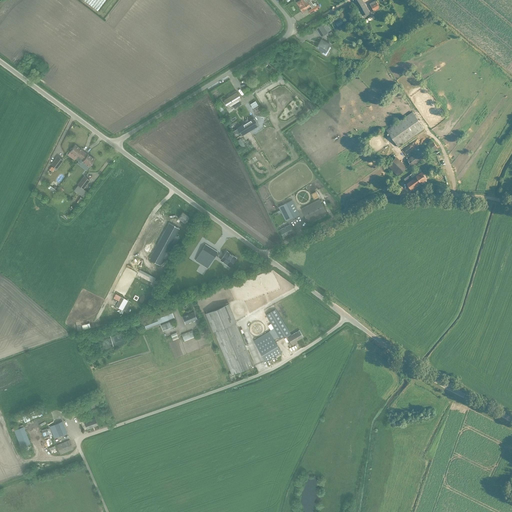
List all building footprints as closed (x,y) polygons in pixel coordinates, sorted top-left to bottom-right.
[(86,0),(86,2),(104,11),(108,7),(108,2),(108,0),(86,0)] [(308,3),(311,1),(309,0),(300,0),(297,3),(299,7),(299,8),(300,8),(302,11),(303,13),(306,11),(305,9),(310,6),(308,3)] [(355,0),(354,1),(363,15),(364,17),(371,13),(362,0),(355,0)] [(376,0),(370,3),(374,11),(380,7),(376,0)] [(320,8),(318,5),(309,10),(311,14),(316,10),(316,11),(317,10),(320,8)] [(327,32),(322,25),(317,28),(322,36),(327,32)] [(325,52),(330,44),(322,39),(317,48),(325,52)] [(237,101),(241,98),(240,99),(237,94),(238,93),(237,93),(224,101),(225,101),(228,106),(227,106),(228,106),(233,103),(234,104),(238,102),(237,101)] [(260,102),(255,106),(258,111),(264,107),(260,102)] [(399,146),(425,128),(413,111),(387,130),(399,146)] [(253,119),(238,128),(242,134),(257,125),(253,119)] [(433,141),(407,159),(412,166),(438,148),(433,141)] [(75,145),(74,146),(73,146),(72,148),(70,152),(77,157),(75,159),(78,161),(85,152),(82,150),(75,145)] [(88,155),(85,152),(78,161),(81,163),(83,161),(90,166),(92,163),(93,163),(94,161),(95,160),(88,154),(88,155)] [(57,169),(64,160),(58,156),(52,165),(57,169)] [(396,157),(388,165),(398,176),(407,167),(396,157)] [(413,179),(407,183),(412,190),(418,185),(427,178),(422,171),(412,178),(413,179)] [(84,189),(91,180),(85,176),(78,185),(84,189)] [(301,209),(308,223),(326,213),(319,199),(301,209)] [(279,207),(286,221),(299,214),(292,200),(279,207)] [(189,217),(183,212),(178,218),(179,218),(176,222),(179,224),(182,220),(185,223),(189,217)] [(169,224),(149,261),(159,267),(163,259),(167,261),(179,239),(175,237),(179,230),(169,224)] [(279,230),(283,237),(293,231),(289,225),(279,230)] [(206,244),(196,260),(207,268),(217,252),(206,244)] [(236,258),(227,252),(221,259),(227,264),(227,263),(230,265),(230,266),(236,258)] [(121,297),(116,306),(119,308),(120,306),(124,308),(123,308),(126,310),(126,311),(128,312),(129,309),(127,308),(131,302),(121,297)] [(253,366),(237,326),(235,322),(236,322),(228,303),(205,313),(213,331),(214,331),(232,375),(253,366)] [(291,335),(286,326),(276,309),(266,315),(274,328),(254,341),(266,361),(281,352),(274,339),(279,336),(280,339),(286,335),(292,345),(297,342),(296,341),(303,337),(299,330),(291,335)] [(175,318),(172,311),(157,317),(158,319),(144,324),(147,330),(175,318)] [(197,319),(194,312),(183,317),(186,324),(197,319)] [(175,327),(174,326),(172,321),(161,326),(163,332),(175,327)] [(196,337),(193,331),(182,335),(185,342),(196,337)] [(76,415),(73,409),(64,413),(66,419),(76,415)] [(85,423),(87,429),(98,425),(95,419),(85,423)] [(62,421),(55,424),(52,425),(56,433),(58,432),(60,436),(67,433),(62,421)] [(30,429),(19,433),(26,450),(36,446),(30,429)] [(48,439),(55,437),(53,430),(46,432),(48,439)] [(70,440),(57,445),(61,454),(73,449),(70,440)]
